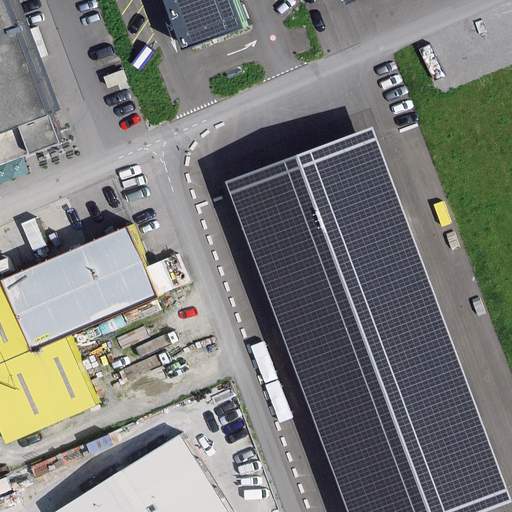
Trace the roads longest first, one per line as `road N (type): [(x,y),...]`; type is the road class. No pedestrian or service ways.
road 1 (unclassified): [(157,139),(294,511)]
road 2 (unclassified): [(157,139),(485,0)]
road 3 (unclassified): [(0,208),(157,139)]
